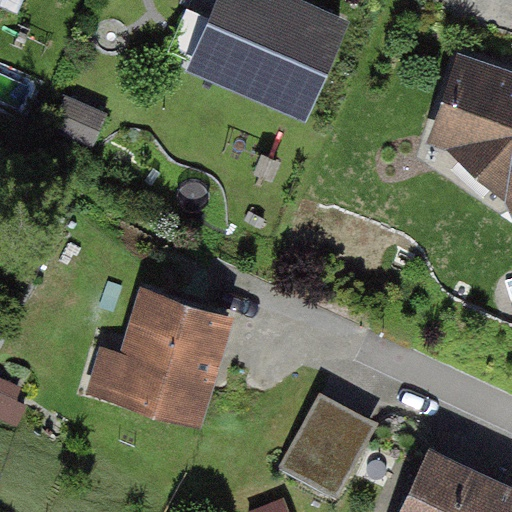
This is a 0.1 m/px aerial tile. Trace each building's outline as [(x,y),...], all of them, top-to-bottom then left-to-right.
[(351,17),(307,0),(216,0),(189,68),(311,117),(351,17)] [(511,70),(461,53),(432,136),(511,201),(511,70)] [(106,115),(68,99),(56,126),(95,142),(106,115)] [(105,402),(202,431),(238,315),(141,286),(105,402)] [(377,424),(320,394),(282,465),(340,495),(377,424)] [(511,511),(511,485),(436,451),(407,511),(511,511)] [(290,511),(285,498),(247,510),(247,511),(290,511)]
